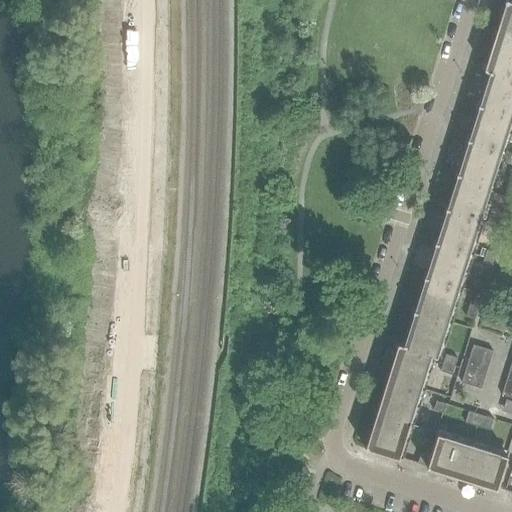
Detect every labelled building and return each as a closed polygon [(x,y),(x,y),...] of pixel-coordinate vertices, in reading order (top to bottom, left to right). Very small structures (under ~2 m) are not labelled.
[(493,36),(511,42),(511,38),(511,1),(507,0),(506,0),(505,0),(504,1),(503,2),(493,36)] [(482,69),(488,71),(511,77),(511,41),(511,42),(493,36),(482,69)] [(511,113),(511,77),(488,71),(478,103),(511,113)] [(466,141),(504,153),(511,127),(511,113),(478,103),(466,141)] [(456,173),(494,185),(504,153),(466,141),(456,173)] [(445,208),(483,220),(494,185),(456,173),(445,208)] [(504,196),(492,192),(490,200),(509,206),(511,197),(511,182),(508,182),(504,196)] [(489,213),(500,217),(504,205),(492,202),(489,213)] [(435,240),(473,253),(483,220),(445,208),(435,240)] [(500,217),(489,213),(485,225),(497,228),(500,217)] [(424,275),(462,287),(473,253),(435,240),(424,275)] [(484,257),(492,260),(495,252),(486,250),(484,257)] [(490,268),(492,260),(484,257),(481,265),(490,268)] [(412,312),(450,324),(462,287),(424,275),(412,312)] [(467,309),(476,311),(478,304),(469,301),(467,309)] [(474,319),(476,311),(467,309),(465,316),(474,319)] [(402,345),(434,357),(440,359),(450,324),(412,312),(402,345)] [(389,367),(426,379),(434,357),(402,345),(396,343),(389,367)] [(469,354),(479,357),(482,347),(472,344),(469,354)] [(491,350),(482,347),(479,357),(489,359),(491,350)] [(442,362),(453,366),(456,357),(445,354),(442,362)] [(476,366),(479,357),(469,354),(466,363),(476,366)] [(476,366),(486,369),(489,359),(479,357),(476,366)] [(450,374),(453,366),(442,362),(439,370),(450,374)] [(464,372),(473,375),(476,366),(466,363),(464,372)] [(476,366),(473,375),(483,378),(486,369),(476,366)] [(381,391),(419,403),(426,379),(389,367),(381,391)] [(461,381),(470,384),(473,375),(464,372),(461,381)] [(480,387),(483,378),(473,375),(470,384),(480,387)] [(501,394),(510,397),(511,391),(511,387),(504,385),(501,394)] [(374,414),(412,426),(419,403),(381,391),(374,414)] [(441,412),(445,403),(436,400),(432,408),(441,412)] [(472,425),(476,413),(468,411),(464,422),(472,425)] [(484,416),(476,413),(472,425),(480,427),(484,416)] [(368,448),(401,459),(412,426),(374,414),(365,442),(368,448)] [(484,416),(480,427),(488,430),(492,419),(484,416)] [(459,477),(470,443),(436,432),(428,456),(425,465),(425,466),(459,477)] [(459,477),(495,488),(506,454),(470,443),(459,477)] [(420,453),(417,462),(425,465),(428,456),(420,453)] [(301,496),(308,473),(298,470),(291,493),(301,496)]
